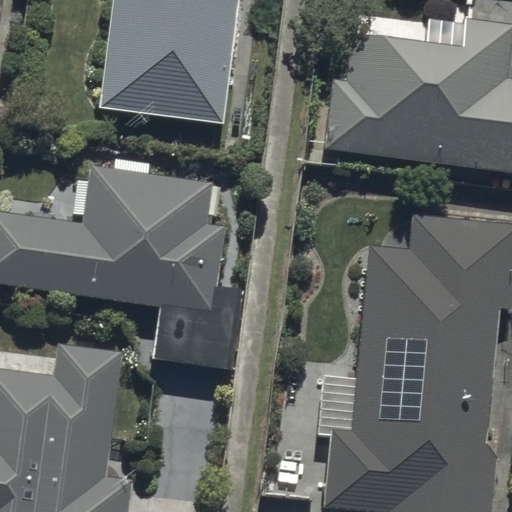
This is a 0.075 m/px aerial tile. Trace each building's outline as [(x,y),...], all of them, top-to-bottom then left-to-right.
[(106,0),(93,101),(216,117),(231,0),(106,0)] [(327,79),(318,144),(511,169),(511,75),(503,74),(510,24),(373,5),(370,33),(348,30),(341,81),(327,79)] [(0,207),(0,279),(156,304),(148,352),(223,364),(235,289),(209,285),(219,223),(198,220),(205,181),(88,162),(78,220),(0,207)] [(406,243),(365,239),(350,374),(318,371),(312,429),(326,430),(318,500),(382,507),(381,511),(489,511),(497,445),(478,443),(492,318),(501,319),(511,221),(409,210),(406,243)] [(0,511),(120,511),(126,473),(103,470),(119,351),(56,343),(52,370),(0,363),(0,511)]
